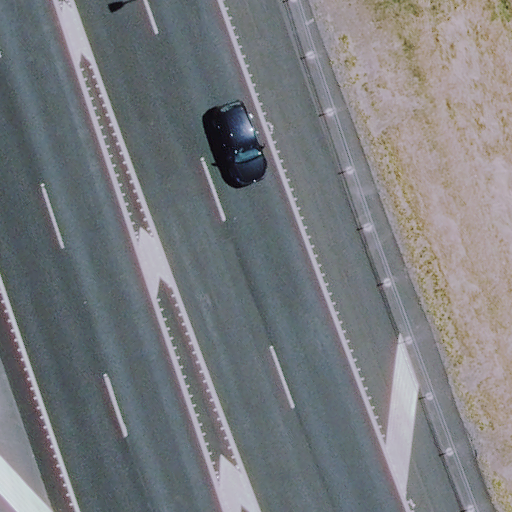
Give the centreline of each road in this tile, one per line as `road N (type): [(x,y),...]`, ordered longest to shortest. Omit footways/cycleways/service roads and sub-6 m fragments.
road 1 (motorway): [(168,0),(373,511)]
road 2 (motorway): [(0,37),(159,511)]
